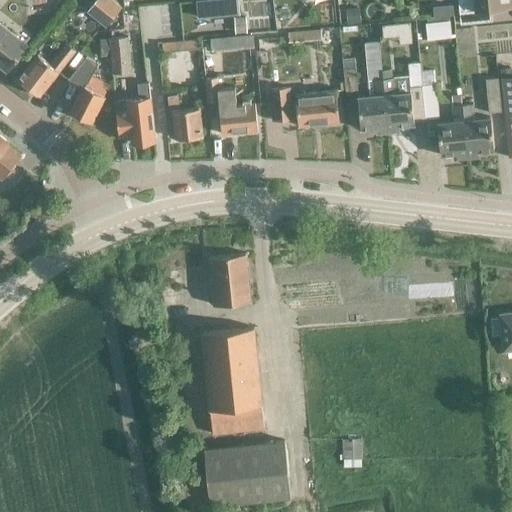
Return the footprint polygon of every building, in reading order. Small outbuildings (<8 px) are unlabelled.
[(102,23),(106,26),(122,6),(115,0),(95,0),(87,10),(102,23)] [(197,19),(237,15),(235,0),(211,0),(195,1),(197,19)] [(511,6),(511,0),(473,0),(474,1),(458,2),(459,15),(460,23),(492,20),(490,8),(511,6)] [(0,63),(8,70),(24,48),(0,29),(0,63)] [(288,41),(321,38),(320,29),(287,32),(288,36),(288,41)] [(211,50),(253,46),(252,34),(210,38),(211,50)] [(131,71),(128,35),(109,37),(112,72),(131,71)] [(161,43),(162,51),(198,48),(198,40),(182,41),(161,43)] [(389,131),(383,69),(382,69),(382,63),(380,41),(365,42),(368,78),(373,78),(375,94),(359,96),(362,129),(377,127),(378,132),(389,131)] [(40,96),(76,52),(66,44),(50,64),(38,54),(18,79),(35,92),(40,96)] [(68,79),(82,86),(70,112),(92,123),(105,97),(103,96),(109,85),(92,76),(99,62),(88,57),(68,79)] [(411,86),(422,84),(420,61),(408,62),(411,86)] [(347,92),(358,91),(356,66),(345,67),(347,92)] [(414,123),(411,91),(395,93),(392,68),(383,69),(389,131),(400,130),(399,125),(414,123)] [(222,133),(258,130),(255,102),(238,103),(236,86),(220,88),(219,76),(206,77),(208,102),(219,101),(222,133)] [(511,76),(502,77),(509,157),(511,156),(511,76)] [(489,112),(502,111),(499,77),(486,79),(489,112)] [(138,97),(114,100),(119,136),(130,134),(131,142),(154,140),(148,82),(137,83),(138,97)] [(436,83),(422,84),(426,118),(439,117),(436,83)] [(293,117),(290,85),(269,87),(272,119),(293,117)] [(299,126),(340,122),(337,89),(296,93),(299,126)] [(198,136),(202,135),(200,107),(179,109),(178,94),(168,95),(169,110),(173,110),(176,138),(189,137),(191,139),(196,138),(198,136)] [(463,103),(468,158),(479,156),(479,151),(494,150),(490,117),(475,118),(474,102),(463,103)] [(468,158),(463,103),(452,104),(454,120),(437,122),(440,155),(456,154),(457,159),(468,158)] [(0,173),(3,176),(21,154),(8,143),(10,141),(0,133),(0,173)] [(251,299),(246,252),(208,256),(213,303),(251,299)] [(511,311),(499,313),(499,317),(491,318),(492,334),(501,333),(502,350),(511,349),(511,311)] [(263,428),(253,326),(201,331),(212,433),(263,428)] [(212,497),(292,488),(286,432),(206,440),(208,464),(186,467),(189,499),(212,496),(212,497)] [(362,439),(342,439),(342,460),(362,460),(362,439)]
